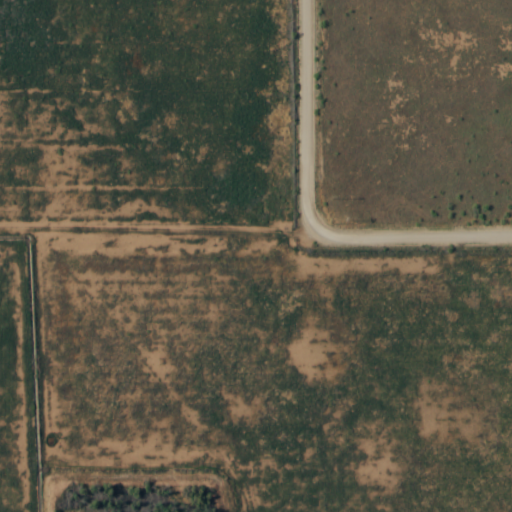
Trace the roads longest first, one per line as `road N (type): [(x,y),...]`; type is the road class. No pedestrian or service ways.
road 1 (residential): [(511,236),(336,235),(300,208)]
road 2 (residential): [(300,208),(307,0)]
